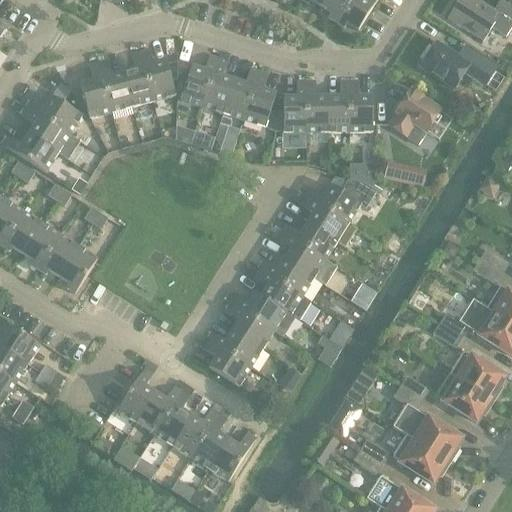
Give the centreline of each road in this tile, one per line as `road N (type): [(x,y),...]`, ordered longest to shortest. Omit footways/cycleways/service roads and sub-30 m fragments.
road 1 (residential): [(38,36),(69,47),(163,21),(286,61),(381,58),(418,0)]
road 2 (residential): [(178,363),(292,178)]
road 3 (residential): [(124,336),(97,323),(71,327),(0,285)]
